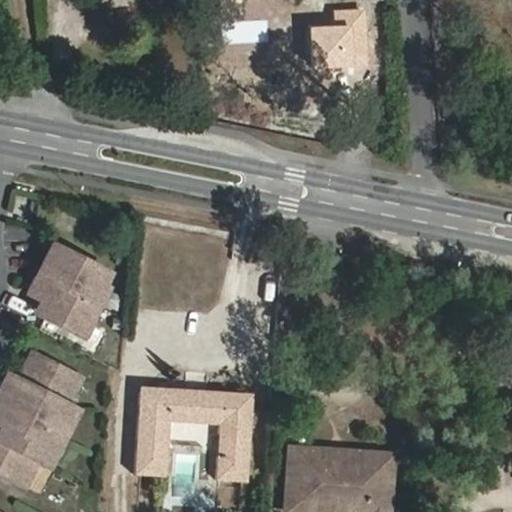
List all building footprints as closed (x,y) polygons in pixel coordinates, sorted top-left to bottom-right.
[(57,246),(42,275),(63,286),(58,297),(55,302),(47,317),(50,319),(84,337),(101,305),(91,299),(98,284),(104,288),(111,274),(57,246)] [(39,313),(47,317),(63,286),(42,275),(32,294),(46,301),(39,313)] [(101,305),(109,290),(104,288),(98,284),(91,299),(101,305)] [(58,332),(61,325),(50,319),(46,326),(58,332)] [(82,379),(34,354),(31,360),(24,373),(21,381),(10,375),(6,382),(0,394),(0,406),(10,411),(4,424),(0,421),(0,473),(25,487),(39,461),(49,466),(53,460),(75,418),(79,411),(68,405),(82,379)] [(31,360),(25,357),(18,370),(24,373),(31,360)] [(167,390),(138,387),(137,395),(167,398),(167,390)] [(220,393),(167,390),(167,398),(137,395),(132,474),(163,476),(167,417),(217,421),(213,480),(244,482),(249,403),(220,401),(220,393)] [(249,403),(250,395),(220,393),(220,401),(249,403)] [(10,411),(0,406),(0,421),(4,424),(10,411)] [(74,434),(81,421),(75,418),(68,431),(74,434)] [(59,463),(66,449),(60,446),(53,460),(59,463)] [(390,511),(392,456),(292,450),(288,511),(319,511),(320,511),(322,511),(390,511)] [(212,511),(214,484),(165,480),(163,508),(212,511)]
